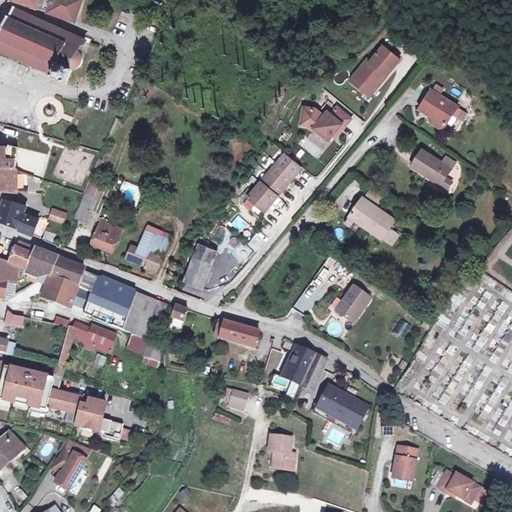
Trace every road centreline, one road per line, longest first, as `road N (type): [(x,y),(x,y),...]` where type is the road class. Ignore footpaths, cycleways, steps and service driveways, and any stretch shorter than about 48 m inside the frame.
road 1 (residential): [(221,313),(319,346),(511,467)]
road 2 (residential): [(221,313),(391,119)]
road 3 (residential): [(0,224),(221,313)]
